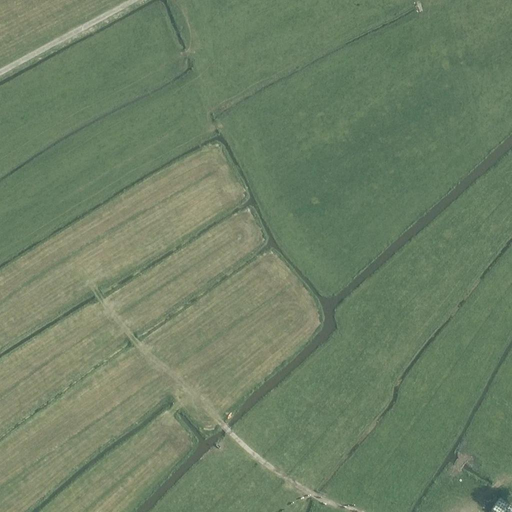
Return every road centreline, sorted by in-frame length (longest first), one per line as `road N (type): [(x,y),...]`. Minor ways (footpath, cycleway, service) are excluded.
road 1 (track): [(360,511),(303,489),(218,421)]
road 2 (track): [(0,72),(133,0)]
